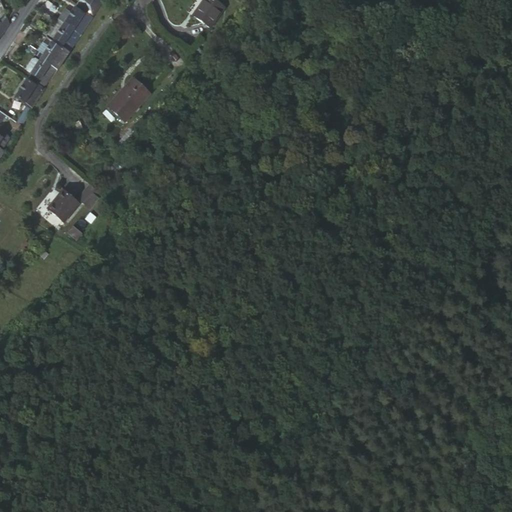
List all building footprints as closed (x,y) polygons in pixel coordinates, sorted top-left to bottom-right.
[(96,19),(108,0),(97,0),(92,7),(88,13),(90,15),(96,19)] [(218,0),(205,15),(219,28),(237,9),(226,0),(218,0)] [(84,1),(79,7),(88,13),(92,7),(84,1)] [(47,8),(57,16),(61,11),(51,3),(47,8)] [(68,26),(78,33),(89,18),(78,10),(74,15),(68,26)] [(68,11),(62,21),(68,26),(74,15),(68,11)] [(12,24),(8,15),(0,27),(0,48),(13,27),(12,24)] [(87,32),(96,19),(90,15),(89,18),(78,33),(84,37),(87,32)] [(68,26),(62,21),(58,26),(64,31),(68,26)] [(69,46),(78,33),(68,26),(64,31),(58,40),(68,48),(69,46)] [(75,51),(84,37),(78,33),(69,46),(75,51)] [(203,50),(208,55),(214,48),(209,43),(203,50)] [(55,45),(44,61),(59,71),(70,56),(55,45)] [(35,75),(43,63),(38,60),(34,60),(30,67),(30,71),(35,75)] [(59,71),(44,61),(43,63),(35,75),(49,85),(59,71)] [(20,96),(30,104),(39,91),(41,87),(31,80),(20,96)] [(110,109),(128,125),(153,96),(135,80),(110,109)] [(34,110),(36,112),(46,95),(39,91),(30,104),(28,106),(34,110)] [(26,123),(34,110),(28,106),(20,120),(21,122),(22,120),(26,123)] [(0,130),(0,148),(6,139),(11,132),(3,126),(0,130)] [(6,139),(0,148),(0,158),(2,159),(13,143),(6,139)] [(90,212),(101,199),(90,189),(79,203),(90,212)] [(48,213),(64,227),(80,208),(64,194),(48,213)] [(69,236),(76,243),(82,236),(74,230),(69,236)]
